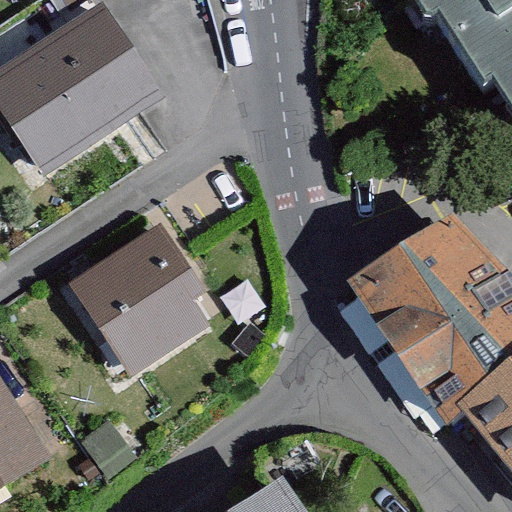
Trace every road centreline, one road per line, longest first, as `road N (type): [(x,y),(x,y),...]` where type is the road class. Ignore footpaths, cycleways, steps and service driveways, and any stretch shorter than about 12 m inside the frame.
road 1 (residential): [(0,277),(286,88)]
road 2 (residential): [(338,362),(126,511)]
road 3 (residential): [(338,362),(481,511)]
road 4 (residential): [(511,223),(451,224),(322,267)]
road 5 (residential): [(286,88),(322,267)]
